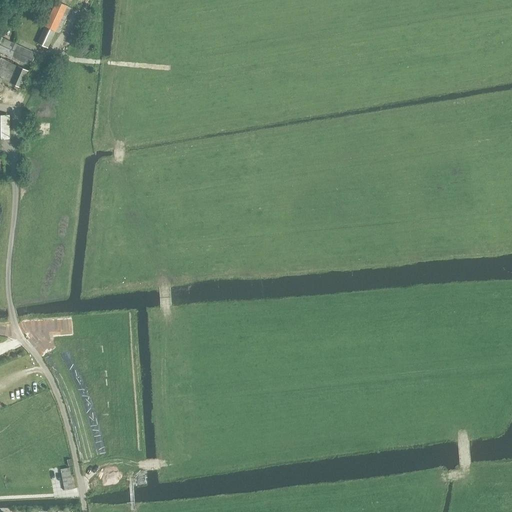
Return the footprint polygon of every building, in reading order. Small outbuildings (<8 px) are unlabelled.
[(71,7),(56,1),(37,42),(48,48),(55,32),(59,33),(71,7)] [(28,21),(30,13),(22,12),(20,20),(28,21)] [(0,42),(0,51),(20,60),(29,65),(30,65),(36,53),(2,38),(0,42)] [(21,87),(29,71),(26,70),(17,66),(0,58),(0,77),(2,78),(21,87)] [(89,113),(93,93),(75,89),(70,109),(89,113)] [(0,114),(0,138),(10,139),(9,114),(0,114)] [(22,403),(2,412),(5,419),(25,410),(22,403)] [(69,469),(60,470),(63,492),(73,490),(69,469)]
